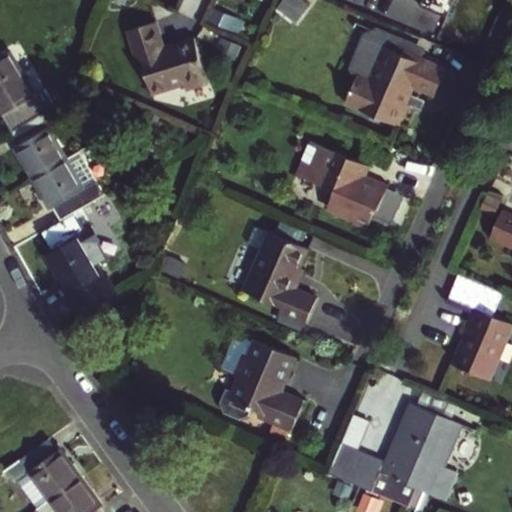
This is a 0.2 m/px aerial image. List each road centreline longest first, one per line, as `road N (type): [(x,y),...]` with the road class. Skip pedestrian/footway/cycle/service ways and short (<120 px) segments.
road 1 (residential): [(511,3),(369,358)]
road 2 (residential): [(511,95),(404,357)]
road 3 (residential): [(39,331),(166,511)]
